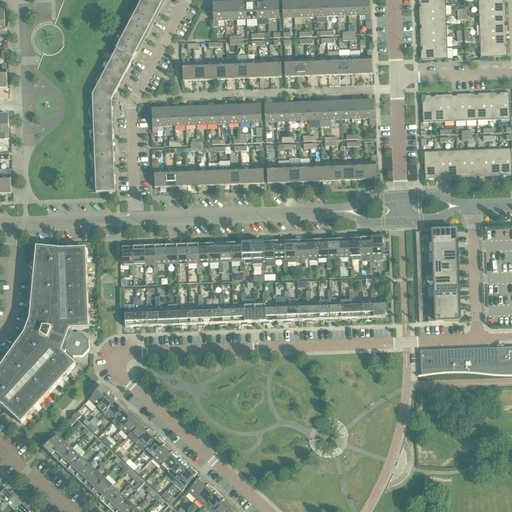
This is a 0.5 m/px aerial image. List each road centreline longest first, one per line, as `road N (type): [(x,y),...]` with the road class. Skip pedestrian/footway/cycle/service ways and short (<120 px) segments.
road 1 (residential): [(268,511),(113,370),(113,357),(478,340)]
road 2 (residential): [(135,220),(131,102),(187,0)]
road 3 (tertiary): [(342,212),(135,220)]
road 4 (residential): [(478,340),(474,207)]
road 5 (tertiary): [(135,220),(12,224)]
road 6 (residential): [(401,197),(396,77)]
